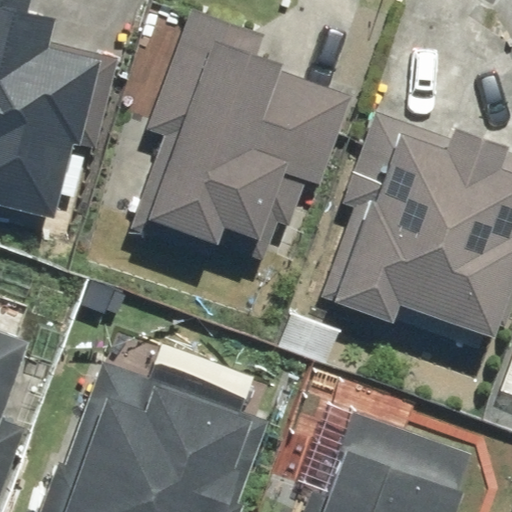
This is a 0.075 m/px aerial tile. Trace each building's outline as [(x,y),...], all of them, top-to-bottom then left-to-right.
[(0,0),(0,197),(60,212),(79,137),(99,141),(120,53),(51,36),(58,8),(30,1),(30,0),(0,0)] [(269,26),(193,0),(192,0),(150,122),(167,128),(137,215),(275,263),(306,176),(322,182),(355,88),(284,63),(288,50),(263,42),(269,26)] [(496,353),(511,307),(511,149),(505,147),(511,132),(458,114),(453,129),(377,103),(344,196),(352,199),(320,292),(496,353)] [(343,324),(293,306),(279,345),(329,363),(343,324)] [(2,412),(31,332),(0,321),(0,505),(30,422),(2,412)] [(241,511),(275,411),(104,355),(69,459),(57,456),(38,511),(241,511)] [(453,511),(476,447),(355,404),(326,486),(312,481),(300,511),(453,511)]
